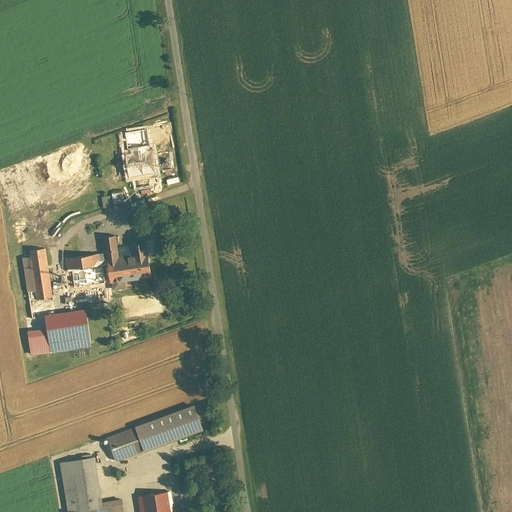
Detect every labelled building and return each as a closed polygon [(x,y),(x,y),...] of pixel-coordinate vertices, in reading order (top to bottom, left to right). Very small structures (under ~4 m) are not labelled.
[(123,202),(122,192),(114,194),(116,204),(123,202)] [(112,195),(105,197),(107,207),(114,206),(112,195)] [(107,253),(68,258),(72,289),(154,277),(149,242),(134,244),(135,254),(122,256),(119,236),(105,238),(107,253)] [(33,257),(26,258),(34,318),(58,314),(49,248),(32,250),(33,257)] [(88,311),(49,317),(54,353),(93,347),(88,311)] [(196,406),(110,438),(118,460),(204,428),(196,406)] [(70,508),(105,502),(98,457),(62,463),(70,508)] [(175,511),(173,492),(141,497),(143,511),(175,511)] [(70,508),(70,511),(126,511),(124,498),(105,502),(70,508)]
